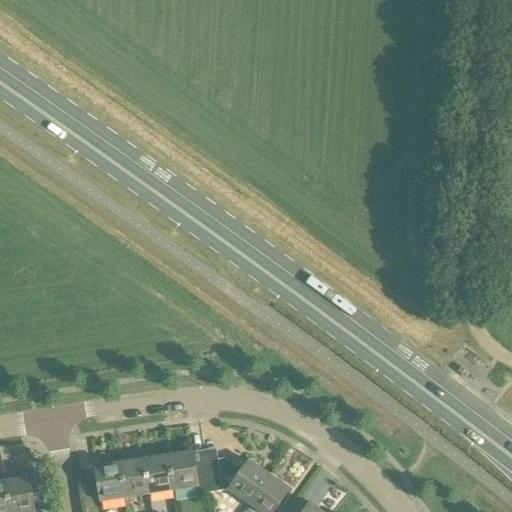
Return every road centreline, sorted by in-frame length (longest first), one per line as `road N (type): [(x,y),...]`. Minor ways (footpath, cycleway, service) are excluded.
road 1 (primary): [(0,84),(511,457)]
road 2 (unclassified): [(511,359),(484,338),(469,305),(478,0)]
road 3 (residential): [(54,418),(176,399),(273,408),(320,433),(390,494)]
